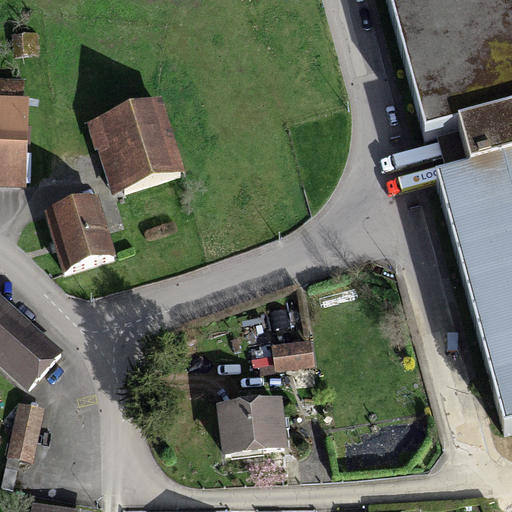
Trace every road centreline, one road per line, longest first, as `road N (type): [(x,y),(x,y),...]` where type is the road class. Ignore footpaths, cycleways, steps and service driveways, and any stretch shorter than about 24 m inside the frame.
road 1 (residential): [(466,486),(172,498),(135,481),(89,335)]
road 2 (residential): [(404,218),(89,335)]
road 3 (residential): [(466,486),(472,455),(404,218)]
road 4 (residential): [(404,218),(342,0)]
